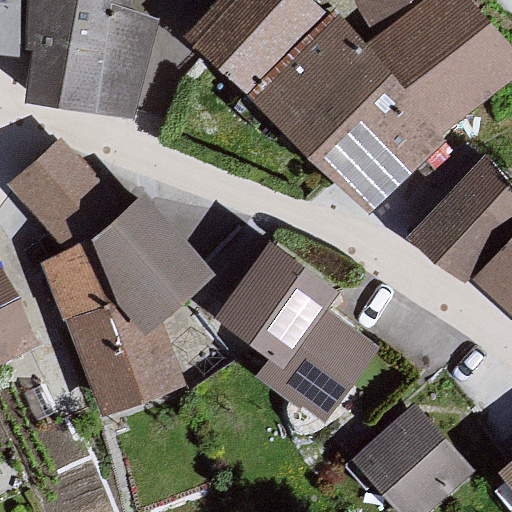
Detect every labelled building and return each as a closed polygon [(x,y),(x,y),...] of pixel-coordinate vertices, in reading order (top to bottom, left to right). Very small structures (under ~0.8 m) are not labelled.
[(0,0),(0,80),(15,85),(13,0),(0,0)] [(133,117),(158,0),(24,0),(26,104),(133,117)] [(321,23),(296,0),(216,0),(176,43),(243,106),(321,23)] [(401,0),(345,0),(361,25),(401,0)] [(511,74),(511,63),(461,0),(428,0),(366,48),(435,135),(511,74)] [(339,29),(257,104),(364,218),(445,143),(435,135),(339,29)] [(125,210),(59,138),(9,185),(64,252),(92,239),(125,210)] [(511,226),(511,193),(479,163),(411,237),(461,282),(511,226)] [(215,274),(146,192),(125,210),(92,239),(116,301),(146,334),(163,320),(215,274)] [(511,238),(475,281),(511,313),(511,238)] [(41,262),(63,321),(66,320),(100,419),(185,387),(163,320),(146,334),(116,301),(92,239),(64,252),(41,262)] [(340,292),(270,242),(215,318),(270,358),(284,368),(327,309),(340,292)] [(0,366),(37,345),(0,282),(0,366)] [(380,347),(327,309),(284,368),(270,358),(257,375),(325,424),(380,347)] [(420,511),(464,469),(407,411),(350,467),(394,511),(420,511)] [(511,449),(489,469),(511,496),(511,449)]
